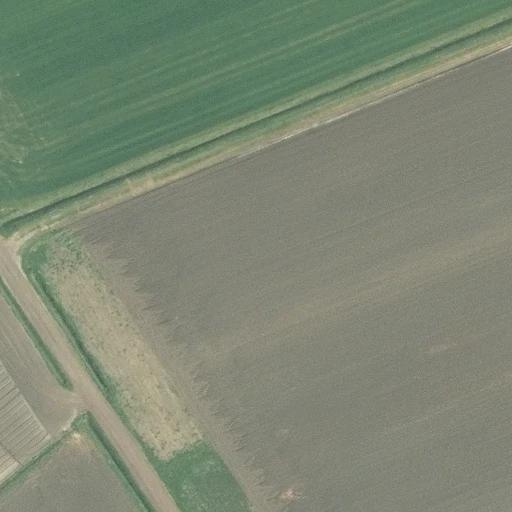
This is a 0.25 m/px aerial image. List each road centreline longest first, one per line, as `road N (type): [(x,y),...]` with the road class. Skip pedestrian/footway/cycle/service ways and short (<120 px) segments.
road 1 (track): [(0,245),(511,38)]
road 2 (track): [(0,257),(165,511)]
